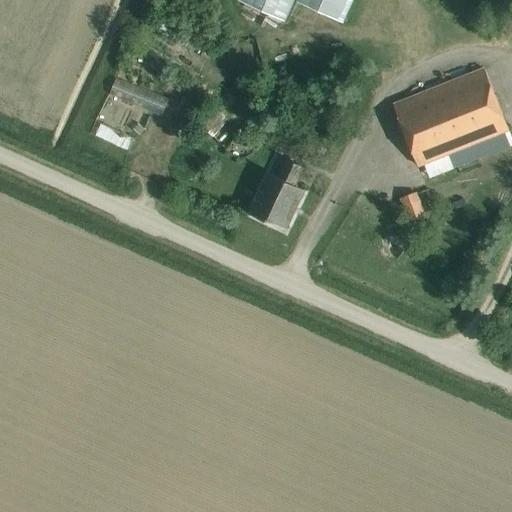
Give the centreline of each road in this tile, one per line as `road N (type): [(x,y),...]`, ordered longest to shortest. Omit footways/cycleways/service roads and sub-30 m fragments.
road 1 (unclassified): [(511,386),(0,155)]
road 2 (unknown): [(293,288),(341,200),(395,69),(403,0)]
